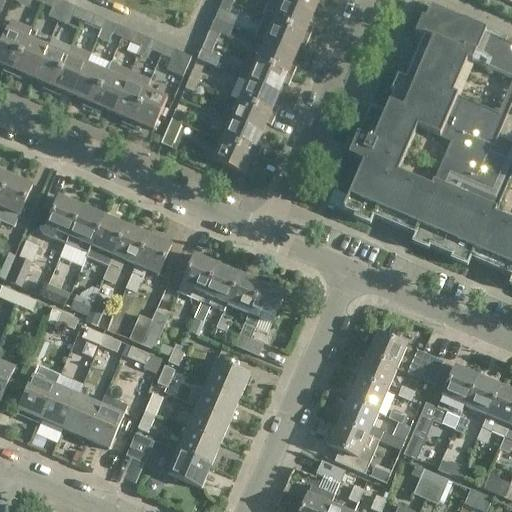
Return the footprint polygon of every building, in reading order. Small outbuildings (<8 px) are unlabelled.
[(43,0),(42,5),(51,9),(54,0),(43,0)] [(276,0),(271,0),(264,18),(272,22),(309,38),(313,29),(308,26),(312,16),(281,2),(276,0)] [(312,16),(317,5),(322,7),(325,0),(281,0),(281,2),(312,16)] [(228,14),(232,5),(222,1),(218,10),(228,14)] [(343,168),(334,188),(349,195),(342,211),(354,216),(352,219),(369,227),(373,219),(414,236),(411,245),(428,252),(429,249),(451,258),(449,261),(467,269),(470,260),(511,278),(508,286),(511,288),(511,160),(507,158),(509,154),(493,147),(511,103),(511,45),(484,34),(486,30),(461,20),(430,7),(425,19),(421,18),(414,35),(422,38),(405,80),(396,76),(389,93),(392,94),(384,113),(369,107),(359,131),(361,132),(359,136),(357,135),(348,157),(350,158),(345,169),(343,168)] [(72,18),(81,22),(85,13),(76,9),(72,18)] [(85,13),(81,22),(91,26),(95,17),(85,13)] [(10,21),(0,44),(0,65),(4,67),(2,72),(11,76),(27,40),(31,30),(10,21)] [(295,56),(300,45),(305,47),(309,38),(272,22),(264,42),(295,56)] [(112,35),(121,39),(125,30),(116,26),(112,35)] [(125,30),(121,39),(130,43),(134,34),(125,30)] [(205,41),(215,45),(218,35),(209,31),(205,41)] [(11,76),(20,80),(22,75),(33,80),(47,48),(27,40),(11,76)] [(211,54),(215,45),(205,41),(201,50),(211,54)] [(292,78),(296,69),(291,67),(295,56),(264,42),(255,62),(292,78)] [(151,52),(161,56),(165,47),(155,43),(151,52)] [(91,55),(71,47),(67,57),(51,93),(60,97),(62,92),(73,97),(91,55)] [(165,47),(161,56),(170,60),(174,51),(165,47)] [(33,80),(44,84),(42,89),(51,93),(67,57),(47,48),(33,80)] [(110,64),(91,55),(73,97),(83,101),(81,106),(90,110),(110,64)] [(278,95),(283,85),(288,87),(292,78),(255,62),(247,82),(278,95)] [(90,110),(99,114),(102,109),(112,114),(130,72),(110,64),(90,110)] [(198,85),(202,75),(192,71),(188,80),(198,85)] [(130,127),(146,91),(150,81),(130,72),(112,114),(123,119),(121,124),(130,127)] [(184,89),(194,94),(198,85),(188,80),(184,89)] [(278,95),(247,82),(238,102),(274,117),(278,108),(273,106),(278,95)] [(130,127),(139,131),(141,126),(153,131),(167,100),(146,91),(130,127)] [(261,135),(266,124),(271,127),(274,117),(238,102),(229,122),(261,135)] [(175,111),(171,120),(180,124),(184,115),(175,111)] [(180,124),(171,120),(160,145),(171,150),(181,124),(180,124)] [(257,157),(261,148),(256,146),(261,135),(229,122),(221,141),(257,157)] [(221,141),(212,162),(244,176),(249,164),(254,166),(257,157),(221,141)] [(0,196),(8,177),(0,173),(0,196)] [(0,224),(1,222),(14,228),(32,187),(8,177),(0,196),(0,224)] [(65,245),(81,208),(58,198),(42,236),(65,245)] [(81,208),(65,245),(74,249),(87,255),(103,218),(81,208)] [(108,268),(126,227),(103,218),(87,255),(85,258),(108,268)] [(135,267),(148,237),(126,227),(108,268),(103,281),(115,287),(125,263),(135,267)] [(158,277),(171,247),(148,237),(135,267),(125,291),(136,296),(147,272),(158,277)] [(21,289),(38,248),(26,243),(8,284),(21,289)] [(15,258),(2,253),(0,257),(0,280),(5,283),(15,258)] [(216,266),(194,257),(181,286),(181,287),(178,294),(200,303),(216,266)] [(193,320),(187,333),(197,337),(210,307),(211,308),(223,313),(227,306),(226,305),(238,276),(216,266),(200,303),(193,320)] [(226,305),(227,306),(249,315),(261,285),(238,276),(226,305)] [(249,315),(235,347),(258,357),(263,346),(250,341),(259,320),(272,325),(284,295),(261,285),(249,315)] [(48,286),(43,298),(64,307),(70,295),(48,286)] [(19,296),(2,289),(0,293),(0,300),(15,306),(19,296)] [(32,314),(36,303),(19,296),(15,306),(32,314)] [(71,311),(86,317),(92,304),(77,297),(71,311)] [(96,299),(92,308),(102,313),(106,303),(96,299)] [(141,347),(154,353),(168,319),(156,313),(152,323),(141,347)] [(57,324),(74,332),(79,322),(61,314),(57,324)] [(225,333),(231,320),(221,316),(215,329),(225,333)] [(152,323),(139,317),(129,342),(141,347),(152,323)] [(86,330),(82,340),(99,348),(104,337),(86,330)] [(396,371),(406,347),(376,335),(366,358),(396,371)] [(117,355),(121,344),(104,337),(99,348),(117,355)] [(162,345),(158,353),(171,359),(175,350),(162,345)] [(168,365),(178,369),(186,351),(176,347),(175,350),(171,359),(168,365)] [(131,348),(127,359),(143,366),(148,355),(131,348)] [(357,379),(387,392),(396,371),(366,358),(357,379)] [(431,358),(425,372),(411,366),(407,375),(434,386),(443,363),(431,358)] [(249,377),(215,362),(205,385),(239,400),(249,377)] [(0,402),(14,370),(0,363),(0,402)] [(157,386),(168,390),(175,373),(165,368),(157,386)] [(433,423),(430,428),(437,431),(440,426),(441,426),(446,414),(459,419),(460,418),(464,408),(477,378),(454,368),(431,422),(433,423)] [(32,378),(18,412),(41,422),(55,388),(32,378)] [(500,388),(477,378),(464,408),(487,418),(500,388)] [(377,416),(387,392),(357,379),(347,403),(377,416)] [(230,422),(239,400),(205,385),(196,408),(230,422)] [(398,397),(411,403),(415,393),(402,387),(398,397)] [(41,422),(63,431),(78,397),(55,388),(41,422)] [(486,446),(492,433),(504,438),(511,420),(511,393),(500,388),(487,418),(477,441),(486,446)] [(156,418),(163,400),(153,396),(145,413),(156,418)] [(63,431),(86,441),(101,407),(78,397),(63,431)] [(101,407),(86,441),(109,451),(123,417),(128,407),(105,397),(101,407)] [(379,442),(401,452),(405,442),(372,428),(377,416),(347,403),(338,424),(379,442)] [(220,445),(230,422),(196,408),(186,431),(220,445)] [(388,420),(401,426),(405,417),(392,411),(388,420)] [(145,413),(138,431),(148,435),(156,418),(145,413)] [(460,418),(459,419),(454,432),(463,436),(469,422),(460,418)] [(499,451),(508,455),(511,446),(511,420),(504,438),(499,451)] [(338,424),(328,447),(339,452),(334,463),(364,476),(379,442),(338,424)] [(416,428),(405,451),(418,457),(428,433),(416,428)] [(210,468),(220,445),(186,431),(176,453),(210,468)] [(144,465),(153,443),(135,436),(126,457),(144,465)] [(167,476),(201,490),(210,468),(176,453),(167,476)] [(316,475),(339,485),(344,473),(321,463),(316,475)] [(415,468),(412,477),(419,480),(412,496),(425,501),(435,476),(423,471),(415,468)] [(370,478),(385,485),(389,475),(374,469),(370,478)] [(118,492),(154,504),(161,484),(125,472),(118,492)] [(425,501),(437,506),(447,482),(435,476),(425,501)] [(477,476),(472,486),(481,490),(485,479),(477,476)] [(511,477),(503,500),(511,503),(511,477)] [(334,497),(311,487),(300,511),(327,511),(330,506),(334,497)] [(346,501),(356,505),(362,491),(352,487),(346,501)] [(470,491),(465,503),(474,507),(479,495),(470,491)] [(458,511),(463,501),(452,496),(445,511),(458,511)] [(371,511),(380,511),(385,501),(375,497),(369,511),(371,511)]
